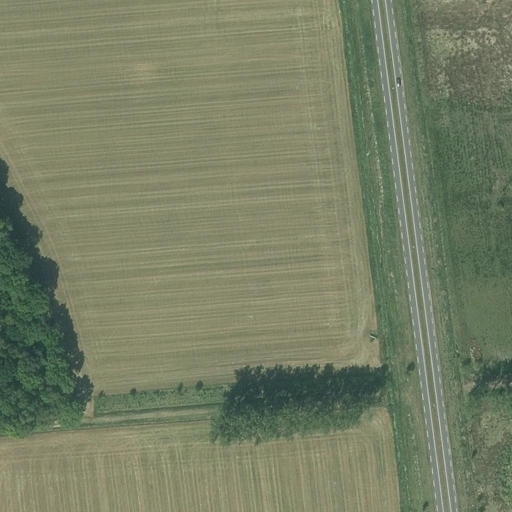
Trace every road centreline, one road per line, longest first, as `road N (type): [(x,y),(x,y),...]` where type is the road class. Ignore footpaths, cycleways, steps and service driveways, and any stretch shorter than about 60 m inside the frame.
road 1 (primary): [(373,0),(439,511)]
road 2 (primary): [(453,511),(387,0)]
road 3 (track): [(0,428),(375,396)]
